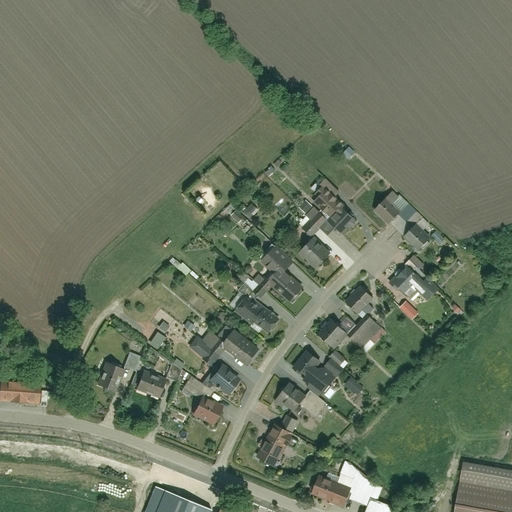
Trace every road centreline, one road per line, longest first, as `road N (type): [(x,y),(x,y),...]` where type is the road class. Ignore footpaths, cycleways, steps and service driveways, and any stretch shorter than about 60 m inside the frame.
road 1 (residential): [(386,244),(275,362),(216,476)]
road 2 (unclassified): [(216,476),(102,433),(0,417)]
